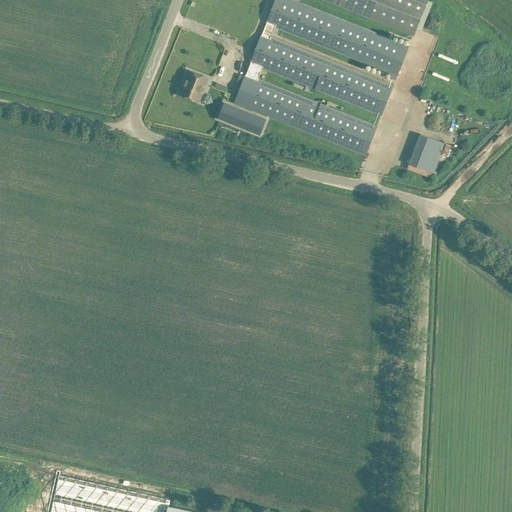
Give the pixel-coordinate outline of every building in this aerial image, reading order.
[(291,0),(274,0),(262,34),(234,103),(365,155),(377,126),(258,78),(262,67),(382,115),(393,87),(271,38),(275,27),(397,76),(409,47),(291,0)] [(325,0),(413,35),(427,0),(325,0)] [(188,80),(182,95),(198,101),(208,78),(189,70),(186,79),(188,80)] [(226,103),(220,118),(261,134),(267,119),(226,103)] [(420,133),(409,164),(433,173),(445,143),(420,133)]
